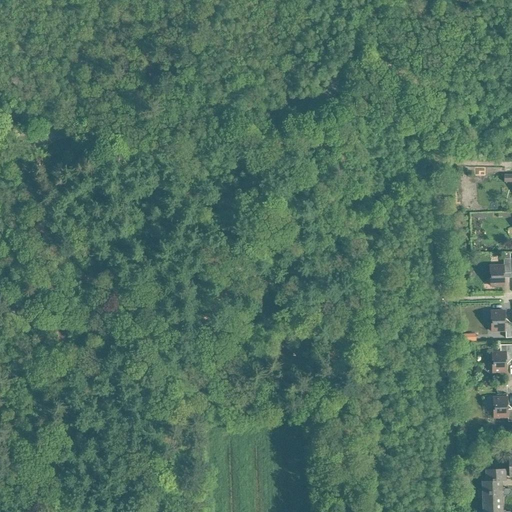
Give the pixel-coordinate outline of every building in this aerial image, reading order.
[(504,285),(504,273),(510,273),(510,258),(503,259),(503,266),(489,266),(489,274),(490,274),(490,278),(489,278),(489,286),(504,285)] [(505,323),(505,311),(490,312),(490,319),(491,319),(491,324),(490,324),(491,331),(505,330),(505,338),(511,337),(511,333),(511,323),(505,323)] [(506,372),(506,359),(511,359),(511,344),(500,345),(500,352),(491,353),(491,360),(492,360),(493,365),(491,365),(492,372),(506,372)] [(511,409),(507,409),(507,397),(492,398),(492,405),(494,405),(494,410),(493,410),(493,417),(507,417),(507,422),(511,421),(511,409)] [(485,481),(501,481),(505,480),(504,457),(485,458),(485,477),(485,481)] [(501,487),(501,481),(485,481),(485,477),(481,477),(482,488),(477,488),(478,496),(482,496),(482,504),(502,503),(502,496),(505,496),(504,495),(508,495),(509,494),(510,493),(510,492),(510,491),(509,490),(508,489),(508,488),(504,488),(504,487),(501,487)] [(509,511),(505,511),(505,510),(502,510),(502,503),(482,504),(482,511),(478,511),(509,511)]
